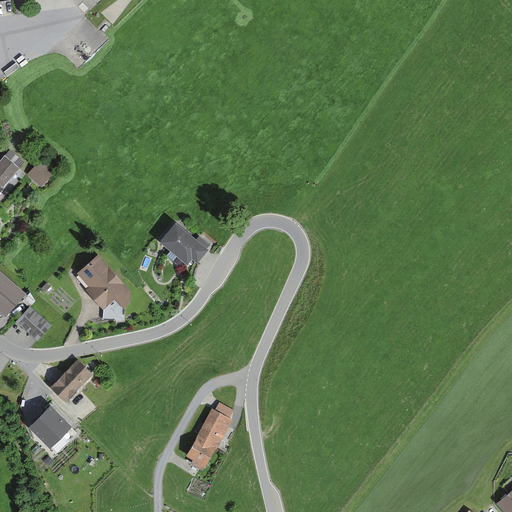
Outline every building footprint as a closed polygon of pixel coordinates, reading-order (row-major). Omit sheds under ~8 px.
[(0,187),(20,163),(5,150),(0,156),(0,187)] [(56,172),(41,159),(25,176),(40,189),(56,172)] [(175,221),(157,242),(185,266),(191,259),(196,264),(209,250),(175,221)] [(98,254),(78,272),(92,286),(87,291),(104,309),(128,286),(98,254)] [(0,319),(23,292),(0,272),(0,319)] [(51,323),(29,305),(15,323),(37,341),(51,323)] [(92,374),(77,358),(48,387),(64,402),(92,374)] [(73,425),(51,405),(30,427),(52,448),(73,425)] [(232,418),(212,407),(185,456),(204,467),(232,418)] [(511,511),(511,478),(492,495),(505,511),(511,511)]
